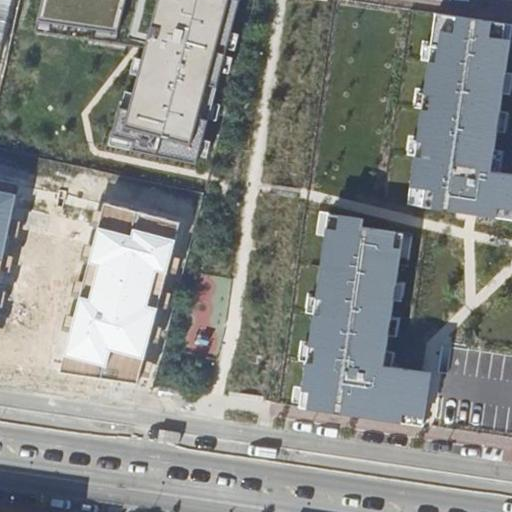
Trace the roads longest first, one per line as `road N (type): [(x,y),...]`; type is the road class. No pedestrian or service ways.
road 1 (tertiary): [(511,479),(0,404)]
road 2 (tertiary): [(0,480),(218,511)]
